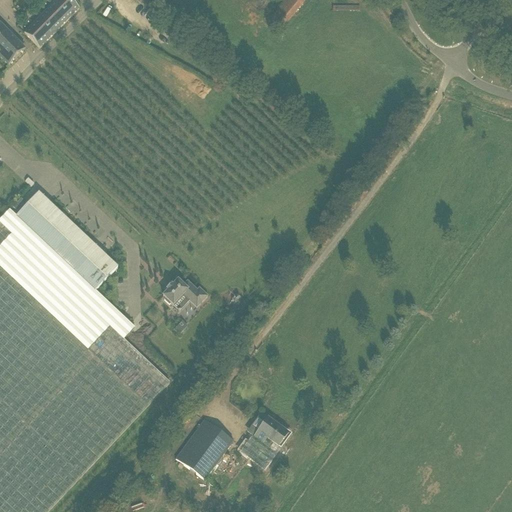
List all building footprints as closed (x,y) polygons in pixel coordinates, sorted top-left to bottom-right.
[(39,49),(79,9),(69,0),(58,0),(24,34),(39,49)] [(283,31),(307,0),(288,0),(271,22),(283,31)] [(452,0),(427,0),(463,28),(474,16),(471,14),(452,0)] [(0,58),(9,67),(25,51),(0,26),(0,58)] [(9,212),(0,221),(0,225),(124,343),(135,331),(96,294),(110,276),(117,269),(38,194),(16,218),(9,212)] [(13,208),(17,212),(25,203),(21,200),(13,208)] [(0,511),(50,511),(170,386),(124,343),(0,225),(0,511)] [(199,290),(197,292),(187,283),(183,287),(178,282),(172,287),(171,286),(166,291),(168,292),(163,298),(165,300),(164,301),(169,306),(170,305),(173,307),(183,296),(196,308),(207,297),(199,290)] [(175,331),(179,336),(188,327),(183,322),(175,331)] [(267,420),(254,439),(262,445),(266,440),(278,448),(288,435),(267,420)] [(176,460),(205,482),(233,443),(204,422),(176,460)] [(239,453),(264,469),(272,458),(246,441),(239,453)]
